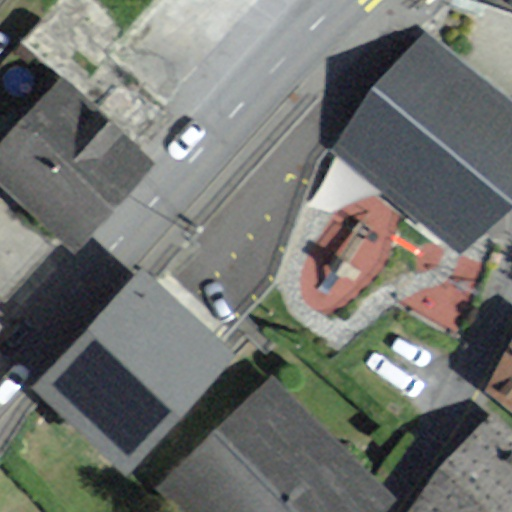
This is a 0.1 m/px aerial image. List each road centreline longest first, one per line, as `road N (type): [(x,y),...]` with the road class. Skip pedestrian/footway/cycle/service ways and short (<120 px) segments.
road 1 (secondary): [(0,371),(340,0)]
road 2 (tertiary): [(511,279),(472,371),(390,511)]
